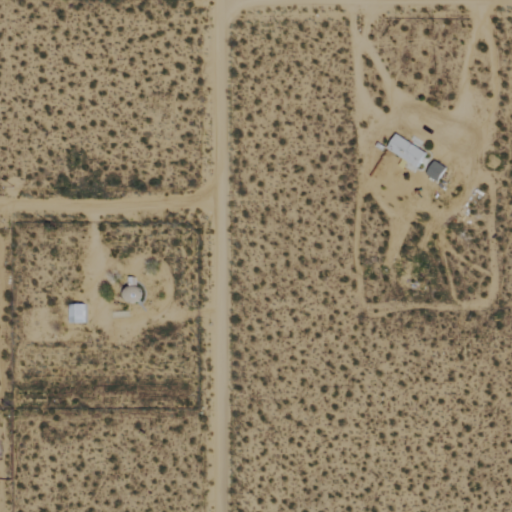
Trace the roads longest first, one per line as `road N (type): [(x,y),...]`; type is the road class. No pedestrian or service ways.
road 1 (track): [(217,511),(220,212)]
road 2 (track): [(511,3),(214,3)]
road 3 (track): [(220,212),(0,209)]
road 4 (track): [(220,212),(214,3)]
